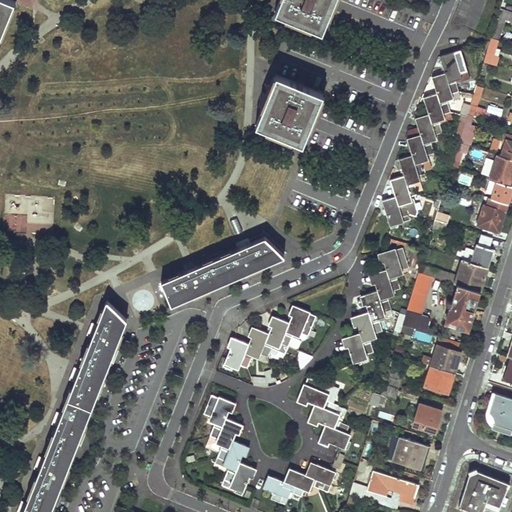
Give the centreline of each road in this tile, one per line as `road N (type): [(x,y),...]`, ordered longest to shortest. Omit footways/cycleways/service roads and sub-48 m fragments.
road 1 (residential): [(450,0),(344,247),(217,314),(155,476),(167,493),(213,511)]
road 2 (residential): [(457,438),(511,265)]
